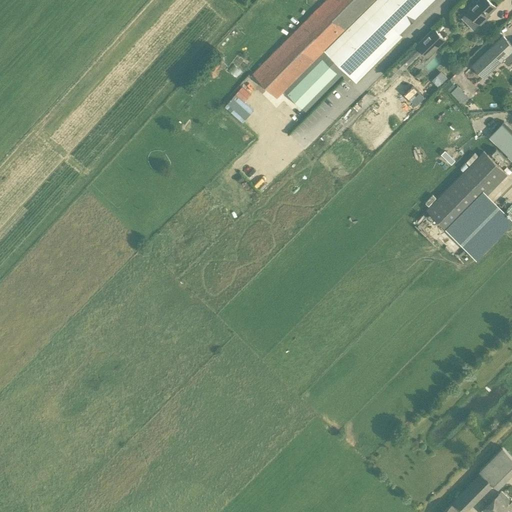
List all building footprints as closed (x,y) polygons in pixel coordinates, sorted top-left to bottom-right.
[(324,0),(252,73),(277,97),(324,50),(356,82),(402,36),(393,27),(420,0),(324,0)] [(474,30),(480,24),(486,17),(485,16),(495,6),(489,0),(478,0),(477,2),(472,2),(472,6),(467,11),(468,11),(462,18),(474,30)] [(428,56),(445,39),(434,28),(417,44),(428,56)] [(511,47),(501,36),(471,65),(483,78),(503,59),(508,65),(511,61),(511,47)] [(421,50),(416,44),(411,49),(417,55),(421,50)] [(404,56),(369,89),(374,96),(408,61),(404,56)] [(322,59),(288,93),(302,107),(336,73),(322,59)] [(446,76),(440,70),(431,79),(438,85),(446,76)] [(416,105),(424,97),(412,85),(404,93),(416,105)] [(466,96),(456,85),(451,91),(460,101),(466,96)] [(239,88),(231,97),(239,105),(248,95),(239,88)] [(330,143),(345,129),(340,123),(347,116),(345,115),(323,135),(330,143)] [(511,129),(503,121),(490,134),(511,154),(511,129)] [(483,150),(426,208),(446,228),(474,200),(478,203),(507,173),(483,150)] [(445,151),(441,154),(451,164),(455,160),(445,151)] [(466,486),(479,498),(494,484),(498,488),(511,473),(511,456),(502,446),(479,469),(481,471),(466,486)] [(464,511),(465,511),(479,498),(466,486),(452,500),(464,511)] [(492,509),(492,508),(495,511),(511,511),(511,499),(511,500),(501,491),(487,504),(492,509)] [(460,511),(451,502),(441,511),(460,511)]
